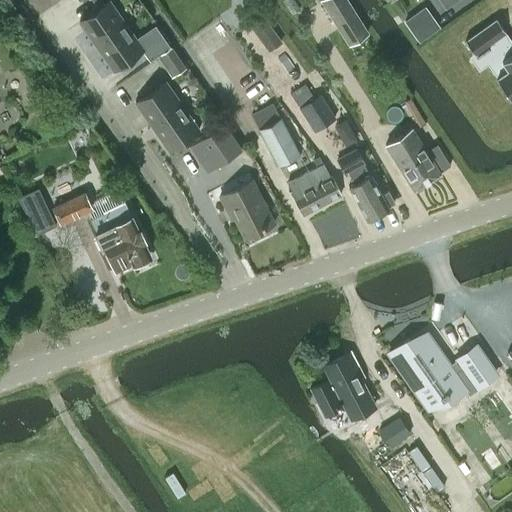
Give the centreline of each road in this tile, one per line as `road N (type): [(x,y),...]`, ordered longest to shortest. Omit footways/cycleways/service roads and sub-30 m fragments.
road 1 (unclassified): [(0,380),(511,207)]
road 2 (track): [(108,393),(139,424),(232,472),(271,511)]
road 3 (track): [(131,511),(39,366)]
